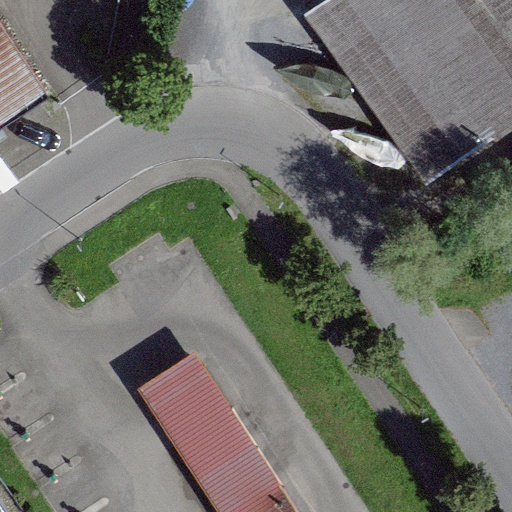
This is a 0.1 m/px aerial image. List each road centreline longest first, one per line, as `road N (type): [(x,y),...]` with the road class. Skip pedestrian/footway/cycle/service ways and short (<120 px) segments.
road 1 (residential): [(511,468),(316,172),(285,142),(219,119)]
road 2 (residential): [(219,119),(143,139),(0,232)]
